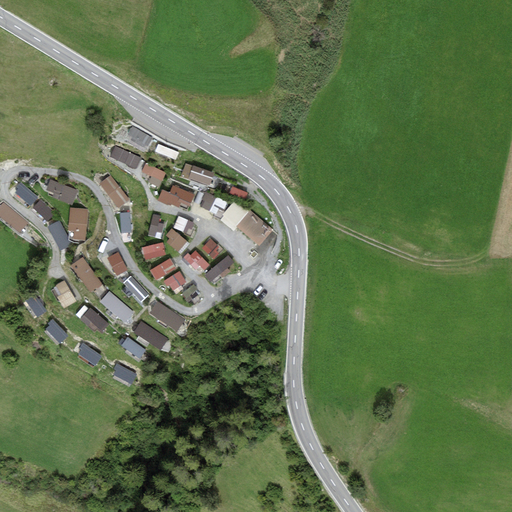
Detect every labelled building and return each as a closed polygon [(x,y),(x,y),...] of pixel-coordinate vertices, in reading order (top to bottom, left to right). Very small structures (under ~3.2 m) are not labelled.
[(152,138),(136,129),(130,140),(146,148),(152,138)] [(159,144),(156,152),(176,160),(179,152),(159,144)] [(140,157),(115,147),(112,156),(136,166),(140,157)] [(215,172),(185,162),(180,177),(191,180),(191,179),(210,186),(215,172)] [(166,174),(145,163),(140,174),(161,184),(166,174)] [(112,178),(101,186),(119,210),(130,202),(112,178)] [(76,194),(50,182),(45,194),(71,205),(76,194)] [(39,197),(22,184),(15,193),(31,206),(39,197)] [(170,192),(162,189),(157,201),(167,205),(168,203),(179,207),(181,202),(190,206),(195,195),(173,185),(170,192)] [(218,216),(225,200),(208,193),(201,208),(218,216)] [(55,212),(41,200),(34,208),(48,220),(55,212)] [(28,222),(3,202),(0,206),(0,216),(20,233),(28,222)] [(87,209),(71,207),(69,224),(74,225),(72,239),(84,240),(87,209)] [(273,229),(250,210),(236,226),(259,246),(273,229)] [(131,214),(119,214),(119,230),(131,230),(131,214)] [(196,226),(179,218),(174,229),(186,234),(187,232),(192,234),(196,226)] [(160,220),(153,219),(149,237),(161,240),(163,228),(159,227),(160,220)] [(60,221),(48,227),(60,252),(72,246),(60,221)] [(186,243),(170,230),(165,236),(169,240),(167,242),(178,252),(186,243)] [(212,242),(203,251),(213,261),(222,252),(212,242)] [(161,246),(141,251),(144,263),(164,258),(161,246)] [(118,251),(108,257),(117,275),(127,269),(118,251)] [(195,254),(186,261),(198,274),(207,267),(195,254)] [(228,258),(205,278),(211,285),(235,266),(228,258)] [(85,259),(72,267),(89,293),(102,285),(85,259)] [(170,259),(151,270),(157,280),(176,268),(170,259)] [(180,271),(167,279),(174,290),(187,282),(180,271)] [(149,294),(131,276),(123,283),(142,302),(149,294)] [(65,280),(56,286),(67,305),(76,299),(65,280)] [(194,284),(183,293),(189,301),(200,292),(194,284)] [(135,313),(109,291),(99,301),(125,324),(135,313)] [(35,293),(25,300),(36,317),(46,310),(35,293)] [(185,319),(158,302),(150,314),(177,331),(185,319)] [(109,323),(90,308),(81,319),(100,335),(109,323)] [(168,338),(141,321),(134,332),(161,349),(168,338)] [(68,335),(55,322),(47,330),(60,343),(68,335)] [(146,349),(129,337),(122,346),(139,359),(146,349)] [(101,356),(86,345),(79,355),(95,365),(101,356)] [(137,374),(119,365),(114,375),(132,384),(137,374)]
